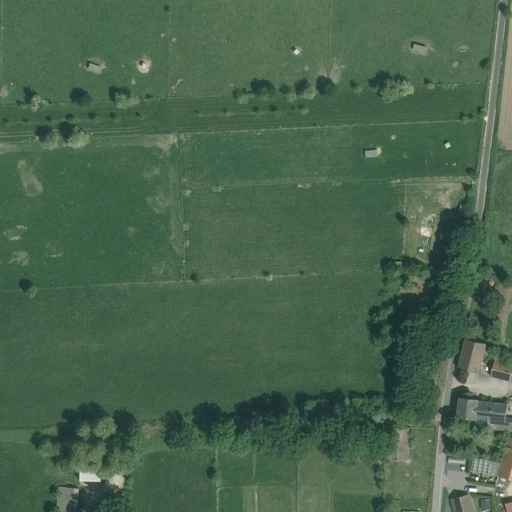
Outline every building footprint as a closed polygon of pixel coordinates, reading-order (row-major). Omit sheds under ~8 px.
[(486,344),(465,339),(458,368),(479,373),(482,363),(486,344)] [(511,370),(511,364),(494,360),(493,366),(490,376),(510,381),(511,370)] [(493,366),(482,363),(479,373),(490,376),(493,366)] [(477,400),(460,399),(458,417),(475,418),(477,401),(477,400)] [(507,404),(477,401),(475,418),(488,420),(487,428),(511,430),(511,418),(507,418),(508,416),(506,415),(507,404)] [(409,428),(386,428),(386,460),(409,460),(409,428)] [(511,437),(509,437),(498,475),(511,479),(511,437)] [(100,462),(80,461),(79,481),(100,481),(100,462)] [(124,483),(128,469),(116,466),(113,480),(124,483)] [(73,511),(75,488),(58,486),(56,511),(73,511)] [(472,511),(469,496),(452,500),(455,511),(472,511)] [(481,499),(481,509),(491,509),(491,499),(481,499)]
